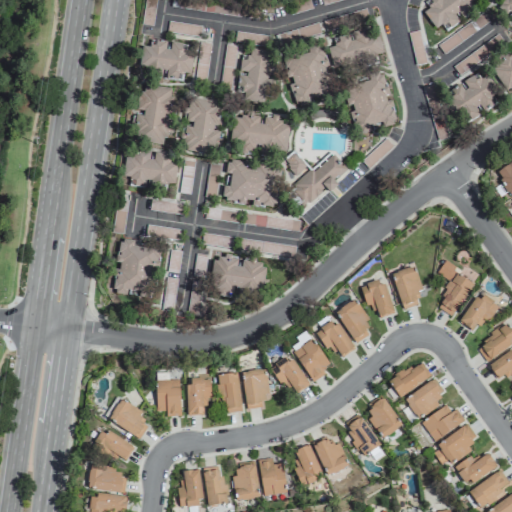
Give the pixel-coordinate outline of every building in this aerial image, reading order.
[(474,0),(425,0),(423,2),(428,9),(422,13),(433,29),(440,25),(444,31),(458,22),(457,20),(478,5),(474,0)] [(376,34),(366,37),(364,30),(350,34),(331,39),(333,46),(326,48),(332,68),(339,66),(341,73),(376,63),(374,55),(381,53),(376,34)] [(262,44),(263,36),(236,31),(235,40),(262,44)] [(185,44),(167,42),(151,41),(150,47),(140,46),(138,67),(145,67),(144,77),(163,78),(163,79),(181,80),(182,73),(189,74),(191,56),(184,55),(185,44)] [(293,105),(335,92),(320,45),(307,50),(307,51),(281,59),(289,84),(287,85),(293,105)] [(269,51),(249,50),(249,56),(239,55),(238,74),(236,74),(235,92),(242,93),(242,102),(262,102),(262,95),(272,96),(272,78),(268,78),(269,51)] [(480,114),(480,113),(500,101),(485,76),(479,80),(476,75),(440,96),(459,127),(480,114)] [(341,85),(346,107),(348,106),(354,131),(381,125),(382,128),(395,125),(389,98),(387,98),(382,76),(341,85)] [(166,146),(173,89),(143,85),(142,94),(137,93),(134,113),(132,113),(130,130),(136,130),(134,142),(166,146)] [(181,151),(215,154),(218,126),(220,102),(186,98),(184,124),(182,124),(180,140),(182,140),(181,151)] [(285,151),(287,125),(280,124),(280,118),(260,116),(260,118),(231,115),(228,144),(239,145),(238,147),(285,151)] [(124,157),(121,177),(128,178),(127,186),(145,188),(145,189),(164,191),(165,183),(171,184),(175,156),(151,153),(151,152),(135,150),(134,158),(124,157)] [(294,175),(304,166),(292,152),(282,161),(294,175)] [(306,207),(335,184),(332,180),(345,170),(332,154),(290,188),(306,207)] [(220,201),(250,203),(250,206),(274,207),(277,164),(225,161),(224,175),(228,175),(228,186),(221,186),(220,201)] [(264,242),(239,239),(238,249),(263,252),(264,242)] [(158,248),(117,244),(115,270),(113,270),(111,294),(126,296),(126,291),(137,292),(137,298),(153,300),(158,248)] [(261,294),(264,264),(238,262),(238,261),(212,258),(208,294),(230,296),(231,291),(261,294)] [(435,274),(449,283),(434,307),(450,317),(471,284),(458,275),(460,271),(443,260),(435,274)] [(389,275),(401,310),(417,305),(413,295),(420,292),(411,267),(389,275)] [(391,315),(384,281),(359,286),(364,308),(374,306),(376,317),(391,315)] [(472,332),(479,319),(486,324),(496,306),(474,294),(457,324),(472,332)] [(353,344),(368,334),(362,324),(366,321),(352,300),(333,313),(353,344)] [(339,357),(352,349),(334,320),(314,333),(328,355),(335,350),(339,357)] [(511,343),(511,336),(504,325),(473,347),(485,363),(511,343)] [(330,367),(309,339),(290,353),(310,381),(330,367)] [(511,349),(486,364),(495,379),(507,373),(510,378),(511,376),(511,349)] [(277,372),(272,376),(280,387),(287,383),(294,394),(307,385),(288,357),(274,367),(277,372)] [(396,398),(429,378),(419,362),(386,381),(396,398)] [(244,410),(263,408),(262,395),(267,395),(264,370),(240,372),(244,410)] [(240,412),(235,374),(214,376),(216,396),(222,395),(224,414),(240,412)] [(186,416),(202,415),(202,404),(208,404),(208,379),(185,379),(186,416)] [(179,416),(177,380),(153,381),(154,411),(164,411),(164,417),(179,416)] [(440,392),(434,381),(402,397),(414,419),(440,406),(435,395),(440,392)] [(146,425),(137,419),(141,413),(118,399),(106,420),(138,439),(146,425)] [(380,439),(400,427),(382,399),(362,411),(380,439)] [(449,413),(444,406),(419,423),(432,442),(462,421),(454,409),(449,413)] [(342,428),(362,457),(378,446),(359,417),(342,428)] [(429,450),(441,469),(471,449),(467,442),(474,437),(466,426),(429,450)] [(115,456),(123,461),(131,447),(102,428),(88,449),(111,463),(115,456)] [(312,444),(322,476),(346,468),(338,442),(328,445),(326,440),(312,444)] [(293,452),(299,467),(292,470),(299,487),(321,479),(308,445),(293,452)] [(472,462),(469,457),(452,467),(463,486),(495,468),(487,453),(472,462)] [(261,497),(285,493),(281,464),(268,466),(267,459),(255,461),(261,497)] [(233,501),(257,499),(254,462),(235,463),(236,476),(231,477),(233,501)] [(224,504),(220,466),(200,468),(205,506),(224,504)] [(121,492),(122,469),(87,467),(86,491),(121,492)] [(183,487),(175,488),(177,508),(200,506),(196,470),(181,472),(183,487)] [(466,492),(478,510),(495,499),(492,495),(508,485),(498,471),(466,492)] [(511,511),(511,493),(483,511),(511,511)] [(89,494),(86,511),(121,511),(123,498),(89,494)]
